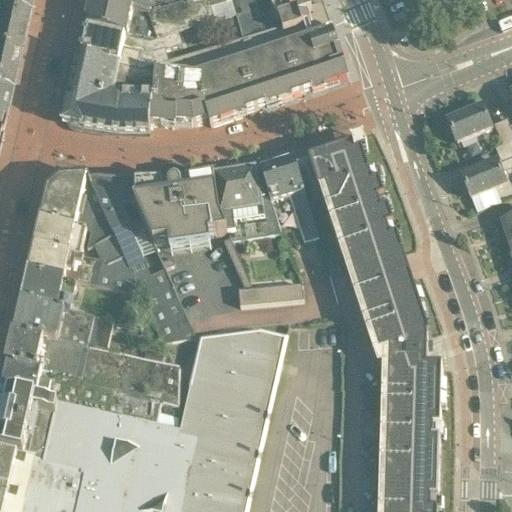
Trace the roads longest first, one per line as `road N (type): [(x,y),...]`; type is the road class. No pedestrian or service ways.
road 1 (tertiary): [(486,511),(485,378),(389,93)]
road 2 (tertiary): [(389,93),(511,45)]
